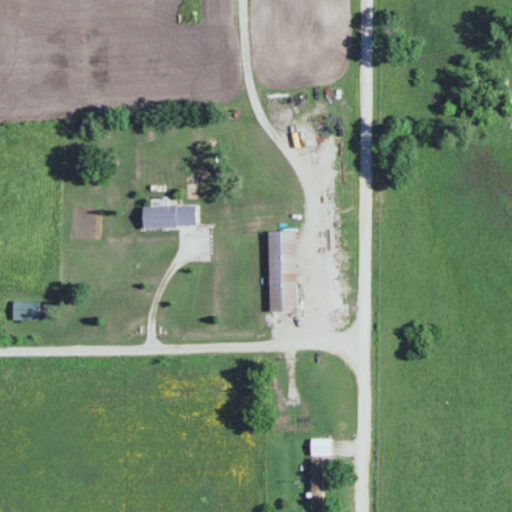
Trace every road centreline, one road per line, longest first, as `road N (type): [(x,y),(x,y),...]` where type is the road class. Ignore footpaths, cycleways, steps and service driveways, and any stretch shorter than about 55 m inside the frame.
road 1 (residential): [(361,511),(365,0)]
road 2 (residential): [(0,349),(362,348)]
